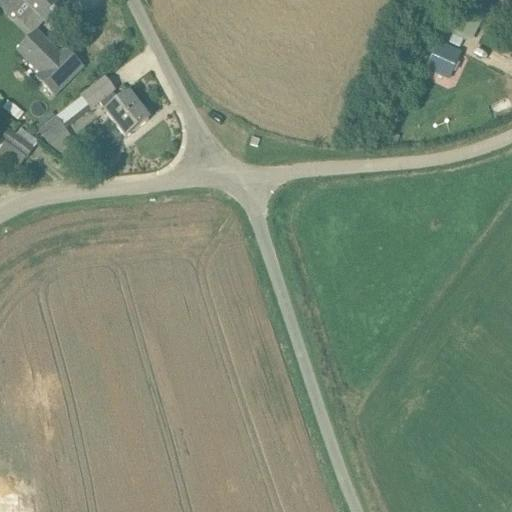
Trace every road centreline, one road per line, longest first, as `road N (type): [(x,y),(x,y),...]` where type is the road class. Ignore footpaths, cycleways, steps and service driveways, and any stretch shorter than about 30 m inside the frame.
road 1 (unclassified): [(511,136),(398,166),(223,176)]
road 2 (unclassified): [(0,214),(53,196),(223,176)]
road 3 (unclassified): [(223,176),(132,0)]
